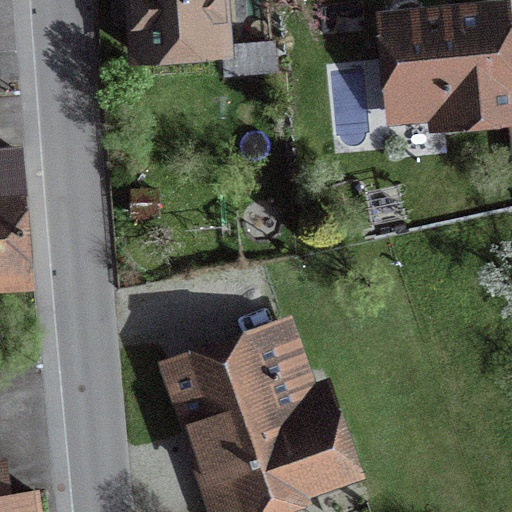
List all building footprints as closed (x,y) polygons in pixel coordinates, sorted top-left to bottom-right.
[(217,0),(130,0),(135,44),(221,35),(217,0)] [(501,11),(377,24),(387,114),(511,101),(511,62),(506,63),(501,11)] [(10,164),(0,164),(0,280),(21,279),(10,164)] [(281,324),(170,363),(222,511),(229,511),(335,474),(281,324)] [(0,481),(0,511),(30,511),(28,492),(3,496),(0,481)]
